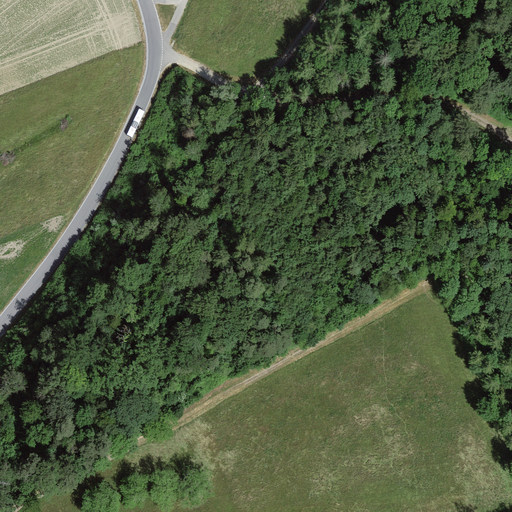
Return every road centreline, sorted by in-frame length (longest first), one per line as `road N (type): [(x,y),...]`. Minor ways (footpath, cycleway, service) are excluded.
road 1 (track): [(432,272),(11,511)]
road 2 (track): [(511,146),(456,108),(382,96),(306,105),(162,54)]
road 3 (tertiary): [(0,348),(108,204),(156,91),(162,54)]
